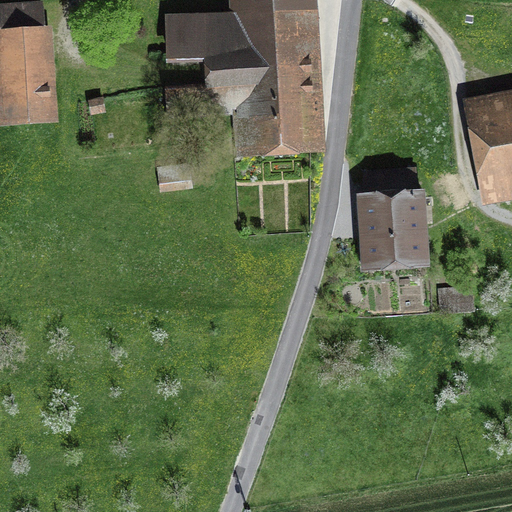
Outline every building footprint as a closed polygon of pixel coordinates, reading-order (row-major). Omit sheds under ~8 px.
[(236,125),(238,149),(319,144),(317,101),(303,102),(298,0),(241,0),(244,55),(212,57),(210,18),(166,20),(168,59),(211,57),(212,89),(167,92),(168,112),(223,109),(222,88),(246,87),(248,124),(236,125)] [(51,118),(44,6),(2,8),(9,121),(51,118)] [(103,99),(90,101),(91,113),(105,111),(103,99)] [(511,110),(477,117),(489,184),(511,179),(511,110)] [(190,165),(159,167),(161,189),(192,186),(190,165)] [(420,260),(414,169),(366,172),(371,263),(420,260)] [(473,309),(471,288),(440,291),(442,312),(473,309)]
